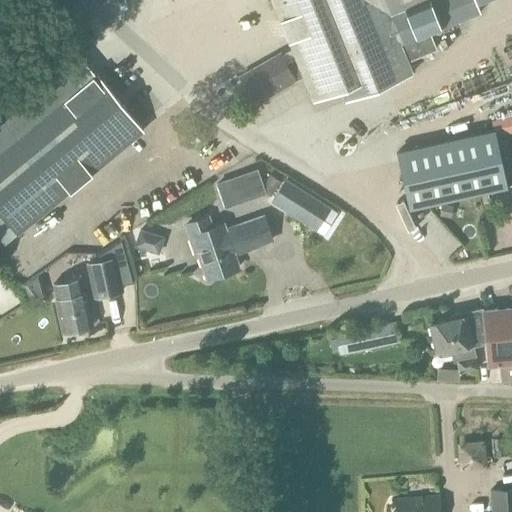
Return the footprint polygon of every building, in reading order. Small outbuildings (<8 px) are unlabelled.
[(273,0),(297,58),(284,63),(293,80),(304,74),(312,94),(341,81),(346,93),(407,68),(405,62),(437,49),(430,32),(480,12),(477,3),(484,0),(273,0)] [(277,89),(293,80),(284,63),(280,54),(241,77),(255,100),(276,87),(277,89)] [(96,73),(0,152),(0,210),(19,233),(143,130),(96,73)] [(162,114),(156,96),(133,104),(139,122),(162,114)] [(511,115),(491,120),(495,136),(511,132),(511,115)] [(492,129),(397,150),(409,207),(504,186),(492,129)] [(229,179),(217,183),(225,206),(237,202),(229,179)] [(285,179),(271,201),(323,234),(337,211),(285,179)] [(480,215),(483,245),(502,243),(498,213),(480,215)] [(197,253),(199,252),(208,277),(239,266),(234,252),(272,239),(263,215),(226,228),(224,223),(212,227),(210,219),(188,226),(197,253)] [(157,252),(162,238),(140,231),(135,244),(157,252)] [(114,256),(86,263),(94,296),(123,288),(114,256)] [(63,332),(93,326),(83,281),(53,287),(63,332)] [(511,307),(483,311),(483,313),(486,341),(488,366),(501,365),(502,380),(511,379),(511,307)] [(473,345),(486,341),(483,313),(431,325),(436,353),(452,350),(454,361),(457,361),(460,374),(478,371),(473,345)] [(339,353),(398,341),(394,322),(335,334),(339,353)] [(489,464),(489,436),(457,436),(458,464),(489,464)] [(138,511),(148,482),(87,462),(70,511),(138,511)] [(0,511),(13,511),(13,501),(26,502),(27,469),(0,468),(0,511)] [(511,511),(511,488),(492,491),(494,511),(511,511)] [(440,511),(439,495),(397,499),(398,509),(394,511),(393,511),(440,511)]
